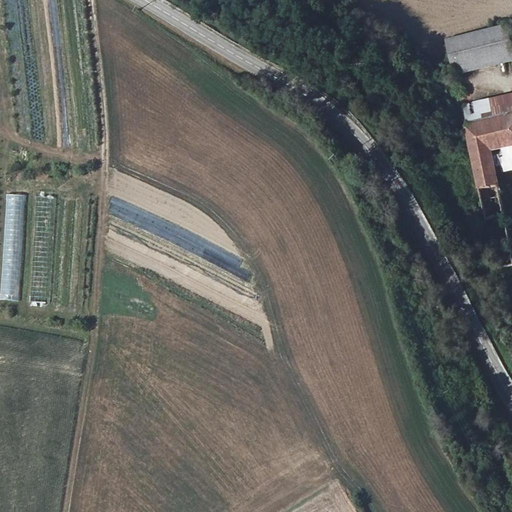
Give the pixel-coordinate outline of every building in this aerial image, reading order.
[(453,75),(511,64),(511,36),(511,28),(448,40),(453,75)] [(511,114),(466,126),(491,271),(511,267),(493,152),(511,147),(511,114)] [(25,195),(6,193),(0,289),(0,299),(19,301),(25,195)] [(55,196),(35,194),(30,302),(49,303),(55,196)] [(76,197),(63,196),(57,306),(70,306),(76,197)]
